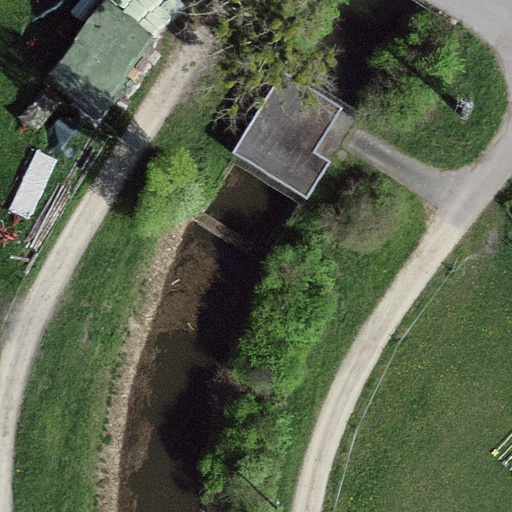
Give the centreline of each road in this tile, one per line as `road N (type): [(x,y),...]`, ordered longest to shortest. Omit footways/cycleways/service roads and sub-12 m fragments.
road 1 (track): [(0,436),(23,344),(213,0)]
road 2 (track): [(511,122),(358,357),(315,462),(310,511)]
